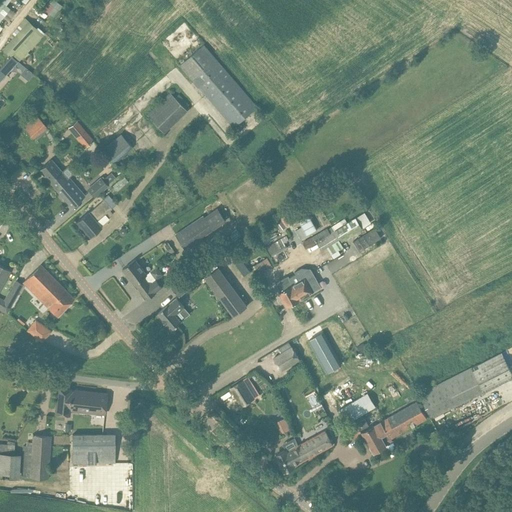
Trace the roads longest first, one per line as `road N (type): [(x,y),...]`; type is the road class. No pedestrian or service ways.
road 1 (tertiary): [(167,380),(0,189)]
road 2 (tertiary): [(309,511),(167,380)]
road 3 (residential): [(167,380),(128,386),(0,366)]
road 4 (tertiary): [(427,511),(468,454),(511,422)]
